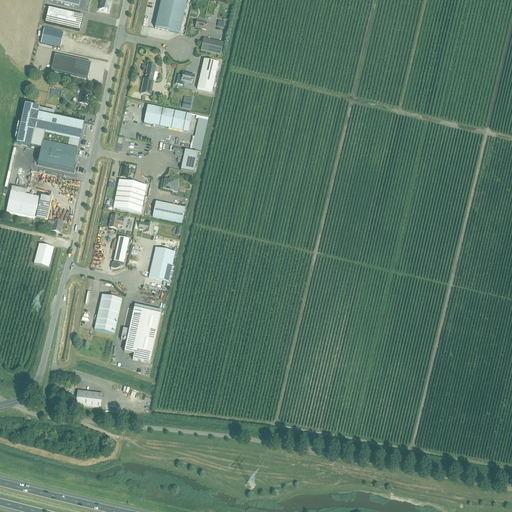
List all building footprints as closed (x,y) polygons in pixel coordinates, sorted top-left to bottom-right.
[(101,6),(100,10),(107,12),(109,4),(110,5),(110,0),(101,0),(100,5),(101,6)] [(160,0),(154,29),(179,35),(186,0),(160,0)] [(48,9),(45,24),(79,32),(83,17),(48,9)] [(199,29),(205,31),(207,23),(197,21),(195,29),(199,30),(199,29)] [(44,29),(40,44),(60,48),(63,34),(44,29)] [(223,44),(203,39),(200,51),(220,56),(223,44)] [(91,63),(55,55),(51,71),(87,79),(91,63)] [(204,60),(197,90),(212,93),(218,64),(204,60)] [(144,80),(140,94),(150,96),(153,82),(152,82),(155,67),(148,66),(145,80),(144,80)] [(182,86),(183,82),(192,84),(194,76),(190,75),(190,74),(189,75),(183,74),(182,77),(178,76),(176,84),(182,86)] [(82,93),(79,103),(88,105),(90,95),(82,93)] [(79,143),(83,125),(51,118),(52,112),(24,106),(15,145),(31,148),(34,133),(79,143)] [(191,116),(147,106),(143,124),(187,134),(191,116)] [(198,154),(185,151),(184,151),(173,149),(173,153),(176,153),(176,157),(177,157),(177,163),(182,163),(180,171),(193,174),(198,154)] [(66,162),(73,164),(76,156),(62,152),(60,162),(66,164),(66,162)] [(114,205),(113,209),(141,214),(146,187),(122,182),(123,179),(127,179),(129,169),(122,168),(120,174),(119,178),(120,178),(119,181),(114,205)] [(163,190),(172,192),(173,187),(177,188),(178,180),(174,179),(173,183),(165,181),(164,184),(163,184),(162,188),(163,189),(163,190)] [(67,195),(68,188),(52,185),(51,191),(67,195)] [(35,219),(36,219),(46,222),(51,199),(40,197),(40,198),(25,195),(27,190),(12,187),(6,213),(33,219),(33,220),(35,220),(35,219)] [(155,203),(152,217),(182,224),(185,209),(155,203)] [(109,228),(117,230),(118,226),(122,227),(123,221),(119,220),(119,218),(111,217),(109,228)] [(61,231),(61,230),(62,223),(53,221),(49,220),(48,225),(53,226),(52,232),(60,233),(61,232),(61,231)] [(144,232),(144,233),(152,235),(154,226),(146,224),(145,225),(140,224),(138,231),(144,232)] [(111,268),(115,269),(120,268),(121,264),(123,265),(129,240),(119,238),(113,262),(111,264),(111,268)] [(34,265),(48,268),(54,249),(39,245),(34,265)] [(175,253),(155,249),(148,278),(168,283),(175,253)] [(114,335),(119,312),(122,301),(102,296),(94,330),(114,335)] [(129,331),(123,329),(120,341),(126,342),(124,353),(133,355),(132,360),(150,364),(161,315),(134,309),(129,331)] [(101,395),(77,392),(75,406),(100,409),(101,395)]
